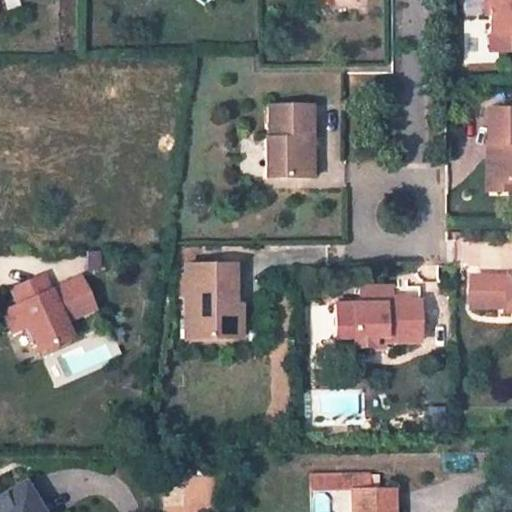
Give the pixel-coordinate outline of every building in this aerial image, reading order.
[(465,0),(466,16),(481,16),(481,0),(465,0)] [(488,8),(488,34),(511,33),(511,0),(484,0),(484,8),(488,8)] [(511,33),(488,34),(488,51),(511,51),(511,33)] [(287,168),(309,167),(309,148),(306,145),(305,145),(305,139),(309,139),(309,106),(266,105),(266,138),(264,138),(264,177),(287,178),(287,168)] [(511,106),(494,107),(494,142),(497,142),(496,181),(511,181),(511,106)] [(490,142),(489,189),(511,189),(511,181),(496,181),(497,142),(494,142),(490,142)] [(287,168),(287,178),(309,178),(309,167),(287,168)] [(231,266),(182,267),(183,340),(223,339),(223,317),(237,316),(237,307),(231,308),(231,266)] [(511,270),(511,271),(511,274),(472,274),(473,304),(511,304),(511,306),(511,270)] [(41,275),(10,288),(17,304),(48,291),(41,275)] [(17,304),(1,311),(10,331),(26,325),(37,350),(69,337),(62,321),(92,308),(78,277),(48,291),(17,304)] [(387,287),(357,287),(357,305),(332,305),(332,337),(350,337),(349,348),(370,348),(371,337),(380,337),(380,342),(416,342),(416,302),(387,302),(387,287)] [(223,317),(223,339),(237,340),(237,316),(223,317)] [(332,348),(349,348),(350,337),(332,337),(332,348)] [(380,348),(380,342),(380,337),(371,337),(370,348),(380,348)] [(357,476),(334,475),(335,490),(348,489),(358,489),(357,476)] [(369,476),(357,476),(358,489),(348,489),(348,511),(395,511),(395,489),(370,489),(369,476)] [(38,511),(22,482),(0,494),(0,511),(38,511)]
